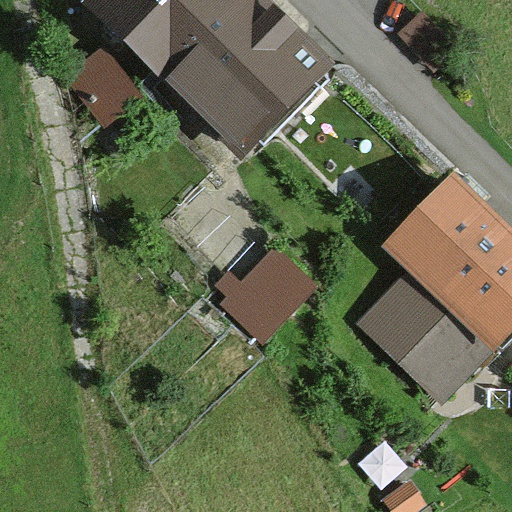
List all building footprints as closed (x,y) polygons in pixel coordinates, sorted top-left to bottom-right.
[(350,84),(267,0),(103,0),(99,4),(263,170),(350,84)] [(459,53),(423,17),(401,39),(437,75),(459,53)] [(104,51),(69,83),(110,126),(144,94),(104,51)] [(511,349),(511,246),(463,198),(401,262),(420,280),(373,327),(455,407),(511,349)] [(270,242),(219,302),(270,346),(321,285),(270,242)]
